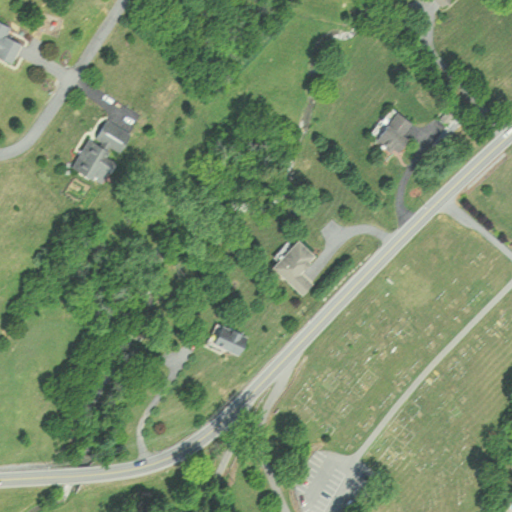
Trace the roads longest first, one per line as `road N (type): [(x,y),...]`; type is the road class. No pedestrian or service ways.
road 1 (tertiary): [(511,131),(212,432),(148,463),(85,473)]
road 2 (residential): [(120,0),(37,129),(0,152)]
road 3 (residential): [(288,354),(284,378),(212,511)]
